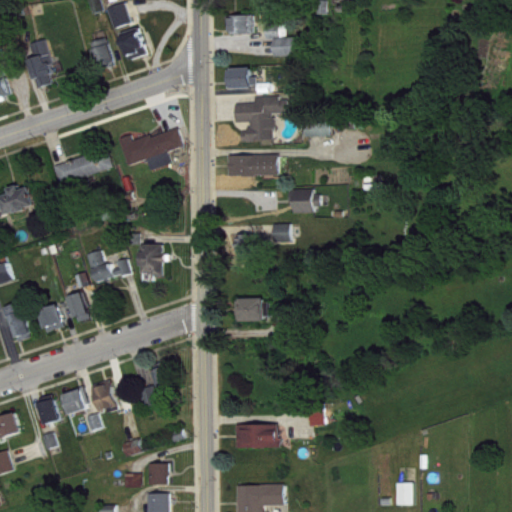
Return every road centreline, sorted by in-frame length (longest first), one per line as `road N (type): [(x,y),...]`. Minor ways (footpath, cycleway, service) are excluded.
road 1 (tertiary): [(201,65),(206,511)]
road 2 (residential): [(0,379),(203,310)]
road 3 (secondary): [(201,65),(0,135)]
